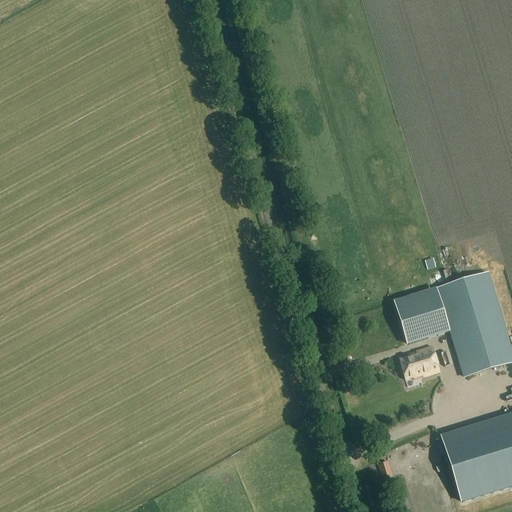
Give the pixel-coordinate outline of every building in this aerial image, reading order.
[(435,268),(433,260),(425,262),(428,271),(435,268)] [(511,351),(488,273),(437,289),(463,376),(511,360),(511,351)] [(395,304),(408,346),(447,334),(434,292),(395,304)] [(409,358),(399,361),(405,381),(413,379),(413,381),(416,380),(415,378),(422,376),(423,378),(439,373),(432,349),(416,354),(408,357),(409,358)] [(511,425),(444,446),(462,504),(511,488),(511,425)] [(393,477),(388,463),(378,466),(382,481),(393,477)]
